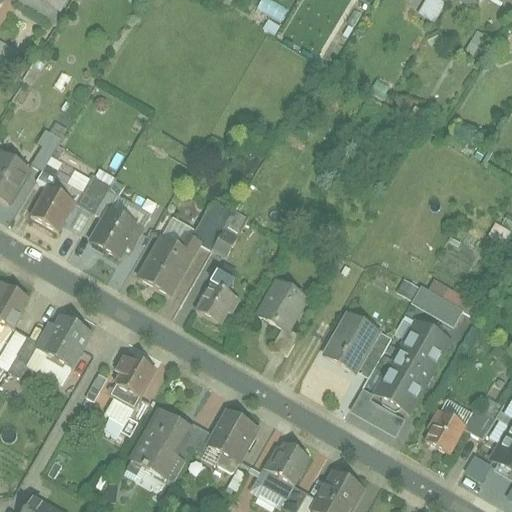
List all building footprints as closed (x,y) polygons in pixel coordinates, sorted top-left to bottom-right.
[(57,0),(22,0),(19,5),(46,21),(57,0)] [(451,0),(467,10),(472,0),(451,0)] [(0,79),(14,56),(0,47),(0,79)] [(0,203),(8,208),(30,173),(40,180),(36,187),(44,192),(29,216),(59,234),(75,208),(101,224),(89,244),(115,260),(141,218),(38,155),(31,167),(0,148),(0,203)] [(172,295),(202,246),(220,257),(244,217),(211,197),(182,243),(167,234),(141,276),(172,295)] [(34,293),(4,272),(0,276),(0,325),(8,331),(34,293)] [(238,296),(214,280),(193,310),(217,327),(238,296)] [(408,301),(413,286),(400,282),(394,297),(408,301)] [(306,305),(274,285),(249,325),(281,345),(306,305)] [(69,366),(90,329),(60,311),(38,348),(69,366)] [(341,380),(369,337),(335,315),(307,359),(341,380)] [(400,436),(465,337),(438,320),(412,358),(392,345),(353,405),(400,436)] [(0,370),(2,372),(22,339),(11,332),(0,351),(0,370)] [(5,373),(16,379),(32,345),(22,340),(5,373)] [(159,367),(127,348),(106,382),(138,401),(159,367)] [(84,367),(72,398),(92,406),(104,375),(84,367)] [(209,442),(159,411),(123,470),(166,496),(186,463),(170,453),(179,439),(233,473),(260,430),(228,410),(209,442)] [(438,415),(427,433),(431,435),(425,445),(449,458),(465,430),(438,415)] [(511,476),(511,429),(491,464),(511,476)] [(285,442),(261,483),(285,497),(309,457),(285,442)] [(471,457),(461,475),(477,484),(487,467),(471,457)] [(312,511),(352,511),(367,491),(335,470),(309,510),(312,511)] [(60,511),(33,496),(23,511),(60,511)]
